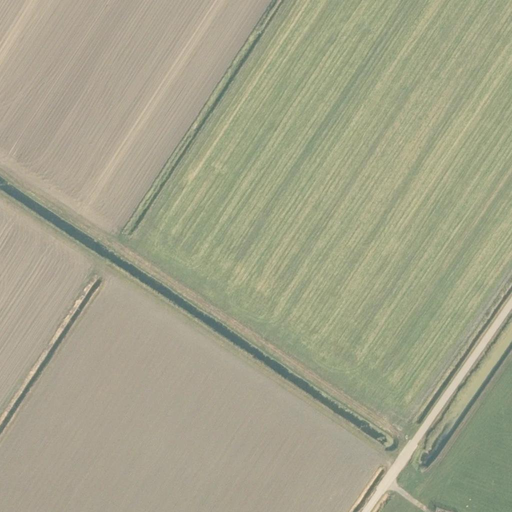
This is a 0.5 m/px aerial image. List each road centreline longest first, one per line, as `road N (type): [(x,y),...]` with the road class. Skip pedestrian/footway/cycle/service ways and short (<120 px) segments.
road 1 (track): [(411,445),(0,170)]
road 2 (unclassified): [(365,511),(511,302)]
